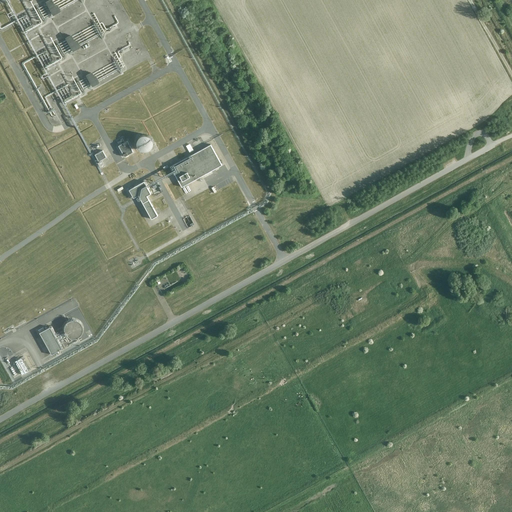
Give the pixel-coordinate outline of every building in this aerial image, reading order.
[(52,0),(50,0),(46,2),(47,4),(48,6),(50,8),(51,10),(52,13),(54,16),(62,12),(60,8),(59,6),(56,7),(55,5),(54,3),(53,1),(52,0)] [(72,35),(66,38),(67,40),(68,42),(69,44),(70,46),(72,48),(74,52),(82,48),(80,44),(79,42),(76,43),(75,41),(74,39),(73,36),(72,35)] [(50,62),(51,63),(62,59),(59,52),(54,54),(55,56),(56,56),(57,57),(54,58),(53,56),(51,57),(52,61),(50,62)] [(97,75),(100,80),(119,71),(116,65),(111,67),(110,65),(94,72),(96,76),(97,75)] [(91,74),(86,77),(86,78),(87,80),(89,82),(90,85),(92,88),(100,84),(97,77),(94,79),(91,74)] [(144,135),(141,136),(139,138),(138,141),(138,143),(139,146),(140,148),(142,150),(145,151),(148,151),(150,150),(153,149),(154,146),(155,144),(155,141),(154,138),(152,136),(149,135),(146,134),(144,135)] [(128,141),(120,145),(126,157),(134,152),(128,141)] [(212,144),(172,166),(183,187),(223,164),(212,144)] [(104,150),(96,155),(100,161),(108,157),(104,150)] [(144,181),(128,190),(133,198),(138,196),(140,199),(151,219),(157,215),(146,196),(150,193),(144,181)] [(65,322),(64,324),(63,327),(62,330),(64,333),(65,335),(68,337),(70,338),(73,338),(75,338),(78,336),(81,333),(82,330),(82,326),(80,323),(77,320),(74,319),(71,319),(68,320),(65,322)] [(61,349),(49,326),(38,332),(51,354),(61,349)] [(29,371),(21,358),(15,362),(22,375),(29,371)]
